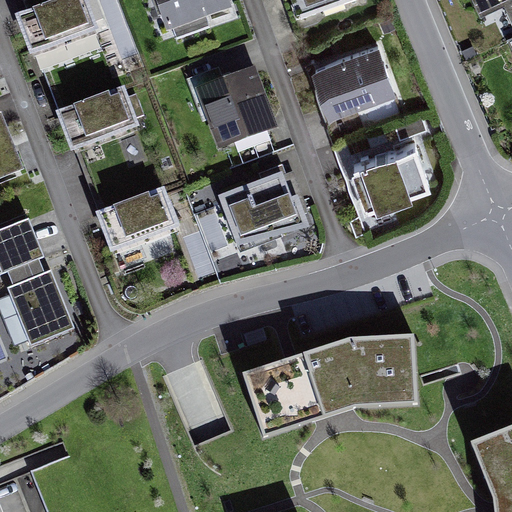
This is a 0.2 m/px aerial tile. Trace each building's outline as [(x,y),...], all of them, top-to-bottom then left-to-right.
[(95,0),(70,0),(25,19),(42,60),(109,32),(95,0)] [(238,0),(161,0),(175,35),(242,9),(238,0)] [(297,0),(307,24),(369,0),(297,0)] [(511,0),(469,0),(481,26),(511,12),(511,0)] [(386,41),(316,71),(334,113),(404,83),(386,41)] [(511,43),(503,48),(511,66),(511,43)] [(222,71),(188,84),(212,146),(231,139),(235,150),(285,131),(260,66),(225,80),(222,71)] [(130,90),(65,116),(81,155),(146,129),(130,90)] [(399,124),(403,136),(427,129),(424,117),(399,124)] [(0,184),(32,172),(11,118),(0,122),(0,184)] [(425,141),(357,166),(373,211),(441,187),(425,141)] [(221,202),(243,256),(316,226),(295,172),(221,202)] [(173,191),(109,217),(124,255),(188,229),(173,191)] [(40,223),(0,238),(0,282),(16,276),(21,289),(13,292),(38,354),(84,336),(60,275),(53,278),(47,264),(55,263),(40,223)] [(417,398),(414,336),(350,339),(243,375),(262,431),(298,420),(296,415),(349,396),(379,394),(379,399),(417,398)] [(155,511),(112,407),(62,439),(69,457),(29,474),(43,509),(60,502),(64,511),(155,511)] [(511,511),(511,427),(477,441),(492,478),(497,475),(506,499),(507,511),(511,511)]
